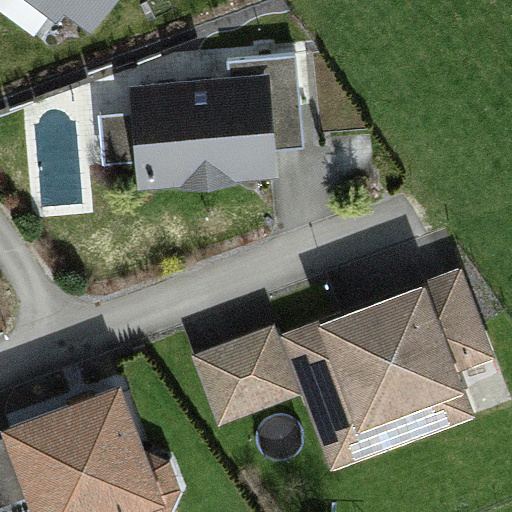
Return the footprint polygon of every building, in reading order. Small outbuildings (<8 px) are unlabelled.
[(22,0),(57,25),(63,16),(90,35),(114,0),(22,0)] [(227,78),(128,86),(130,113),(98,116),(102,165),(134,163),(136,190),(179,187),(180,193),(208,193),(236,188),(236,183),(276,179),(274,151),(303,148),(295,56),(225,62),(227,78)] [(313,325),(279,338),(301,395),(329,471),(474,417),(457,373),(494,359),(461,269),(417,286),(419,291),(315,330),(313,325)] [(217,427),(301,395),(279,338),(274,325),(190,357),(217,427)] [(0,436),(1,439),(0,439),(0,507),(24,499),(29,511),(169,511),(179,491),(168,462),(143,452),(120,389),(0,433),(0,436)]
